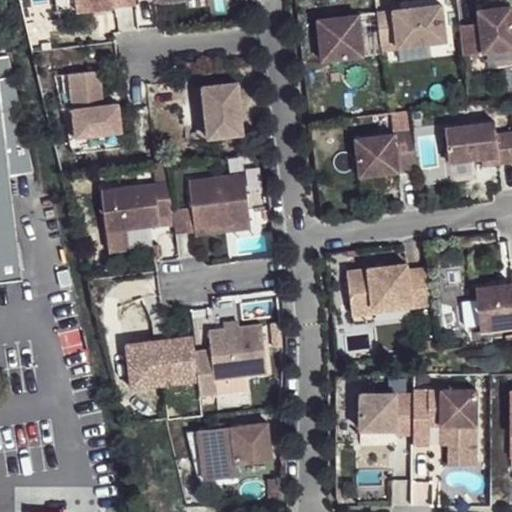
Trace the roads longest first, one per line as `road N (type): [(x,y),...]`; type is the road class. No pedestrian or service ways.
road 1 (residential): [(303,511),(311,330),(304,269)]
road 2 (residential): [(300,238),(511,217)]
road 3 (residential): [(300,238),(277,34)]
road 4 (residential): [(277,34),(141,50)]
road 5 (residential): [(304,269),(174,283)]
